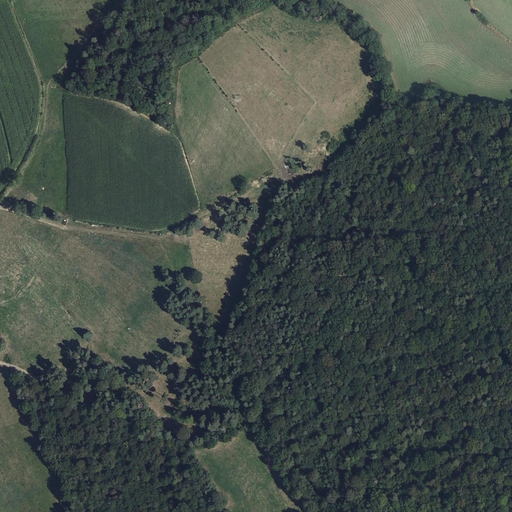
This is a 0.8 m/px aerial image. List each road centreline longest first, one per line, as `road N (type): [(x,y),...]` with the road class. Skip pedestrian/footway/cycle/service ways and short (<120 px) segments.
road 1 (track): [(0,207),(67,230),(161,237),(250,194)]
road 2 (track): [(0,203),(41,137),(49,83),(100,22)]
road 3 (track): [(0,364),(192,445)]
